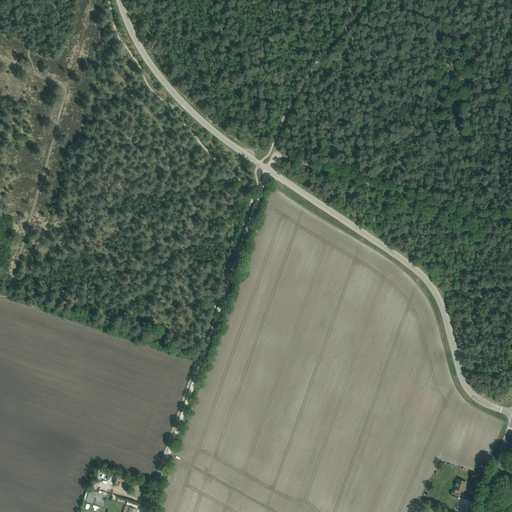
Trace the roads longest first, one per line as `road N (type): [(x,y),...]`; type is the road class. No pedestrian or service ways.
road 1 (unclassified): [(148,511),(267,169)]
road 2 (tertiary): [(511,413),(468,389),(422,277),(267,169)]
road 3 (tertiary): [(267,169),(177,97),(149,64),(118,0)]
road 4 (track): [(68,85),(8,295),(0,292)]
road 5 (track): [(371,0),(305,79),(267,169)]
